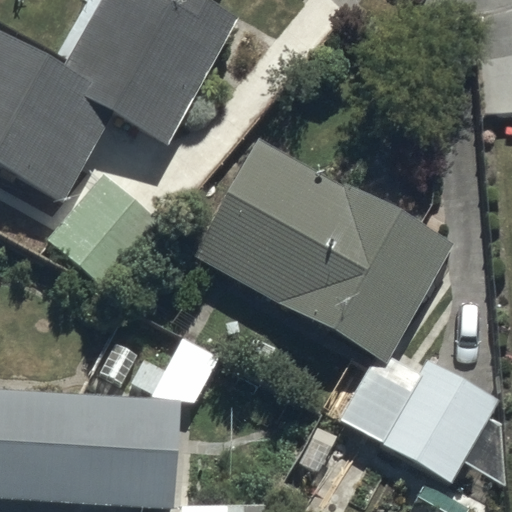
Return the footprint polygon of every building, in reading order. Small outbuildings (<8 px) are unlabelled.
[(0,56),(0,174),(65,211),(115,122),(166,150),(221,52),(129,0),(120,0),(67,95),(0,56)] [(441,264),(262,163),(202,270),(381,371),(441,264)] [(156,235),(101,192),(55,250),(111,293),(156,235)] [(489,424),(428,389),(390,455),(450,490),(489,424)] [(189,511),(174,511),(181,414),(0,402),(0,500),(126,509),(126,511),(189,511)]
